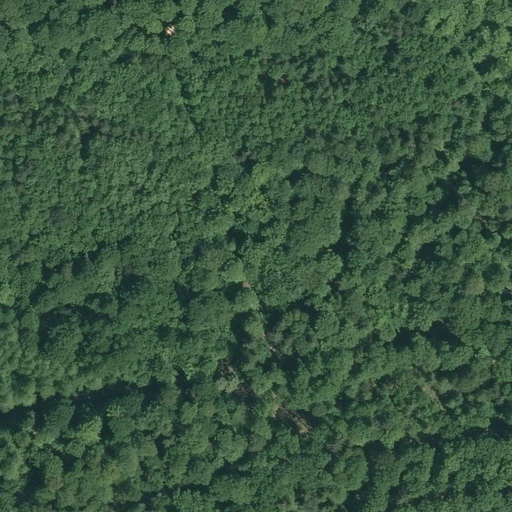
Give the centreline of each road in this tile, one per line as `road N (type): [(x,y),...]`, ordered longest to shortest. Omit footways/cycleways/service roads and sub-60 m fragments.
road 1 (track): [(0,428),(224,403),(511,327)]
road 2 (track): [(162,36),(282,387)]
